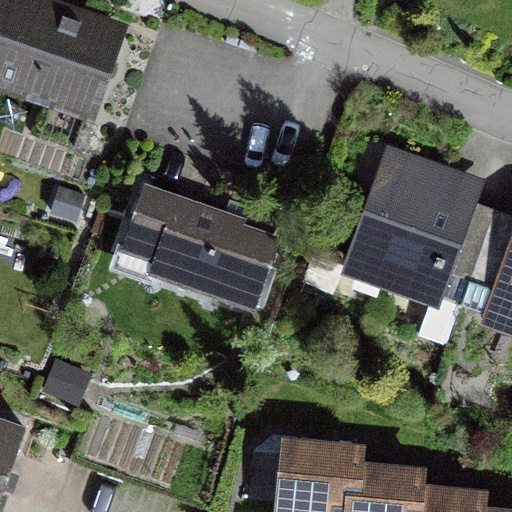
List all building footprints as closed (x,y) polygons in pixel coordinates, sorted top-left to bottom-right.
[(59,0),(12,0),(18,2),(0,54),(0,77),(89,108),(115,33),(55,12),(59,0)] [(443,176),(392,158),(353,266),(432,294),(418,333),(447,344),(461,305),(494,215),(437,194),(443,176)] [(272,229),(135,184),(109,263),(246,308),(272,229)] [(511,221),(494,215),(461,305),(511,323),(511,221)] [(117,414),(89,404),(69,459),(97,470),(117,414)] [(144,424),(117,414),(97,470),(124,479),(144,424)] [(0,493),(23,427),(0,419),(0,493)] [(172,434),(144,424),(124,479),(152,489),(172,434)] [(199,443),(172,434),(152,489),(179,499),(199,443)] [(350,511),(355,466),(357,449),(352,448),(351,456),(326,454),(327,446),(285,442),(278,511),(350,511)] [(227,453),(199,443),(179,499),(207,509),(227,453)] [(414,511),(417,489),(418,472),(413,471),(413,479),(392,477),(393,470),(355,466),(350,511),(414,511)] [(417,489),(414,511),(478,511),(480,495),(475,494),(474,502),(453,500),(453,492),(417,489)]
